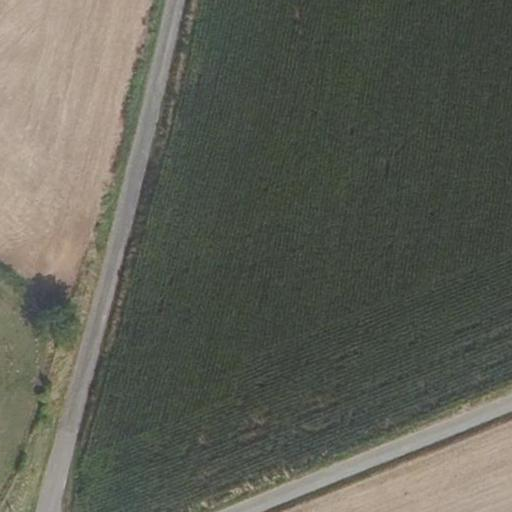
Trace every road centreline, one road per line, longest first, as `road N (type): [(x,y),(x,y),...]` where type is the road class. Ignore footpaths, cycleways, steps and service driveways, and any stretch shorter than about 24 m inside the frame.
road 1 (unclassified): [(180,0),(48,511)]
road 2 (unclassified): [(242,511),(511,404)]
